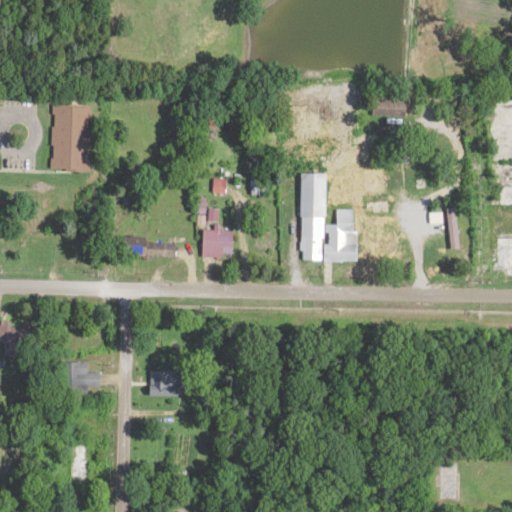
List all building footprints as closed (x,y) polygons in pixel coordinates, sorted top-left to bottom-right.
[(374,120),(409,120),(409,97),(400,97),(400,103),(374,103),(374,120)] [(90,174),(91,108),(53,107),(51,173),(90,174)] [(367,171),(367,203),(388,203),(388,171),(367,171)] [(253,176),(253,201),(268,201),(268,176),(253,176)] [(329,177),(305,176),(303,263),(328,263),(329,177)] [(226,182),(215,182),(215,196),(226,196),(226,182)] [(501,209),(511,209),(511,189),(501,189),(501,209)] [(208,222),(217,225),(219,214),(211,212),(208,222)] [(451,212),(451,253),(460,253),(460,212),(451,212)] [(357,214),(338,214),(339,265),(358,264),(357,214)] [(234,260),(234,234),(222,234),(222,227),(213,227),(213,233),(205,233),(205,260),(234,260)] [(393,253),(392,240),(371,240),(371,254),(393,253)] [(511,273),(511,241),(500,241),(500,274),(511,273)] [(126,260),(178,260),(178,243),(126,243),(126,260)] [(66,365),(66,390),(101,390),(101,375),(87,375),(87,365),(66,365)] [(181,395),(181,373),(168,373),(168,395),(181,395)] [(90,443),(72,443),(72,486),(90,486),(90,443)] [(459,502),(459,465),(439,465),(439,502),(459,502)]
